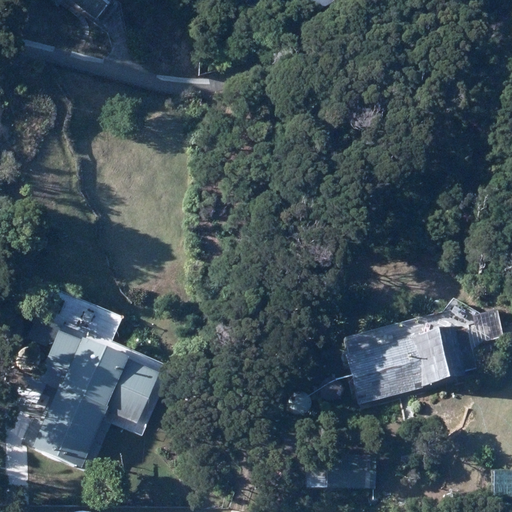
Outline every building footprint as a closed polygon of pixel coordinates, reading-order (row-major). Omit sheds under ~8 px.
[(65,0),(93,21),(110,0),(65,0)] [(336,0),(232,0),(232,11),(249,22),(286,0),(292,0),(315,14),(336,0)] [(464,374),(475,371),(470,353),(480,346),(501,340),(493,311),(469,318),(472,329),(463,332),(461,326),(343,358),(357,408),(466,378),(464,374)] [(43,389),(54,394),(30,449),(78,470),(103,415),(132,428),(155,378),(56,334),(35,383),(22,377),(14,396),(36,406),(43,389)] [(371,456),(325,457),(326,504),(371,503),(371,456)]
